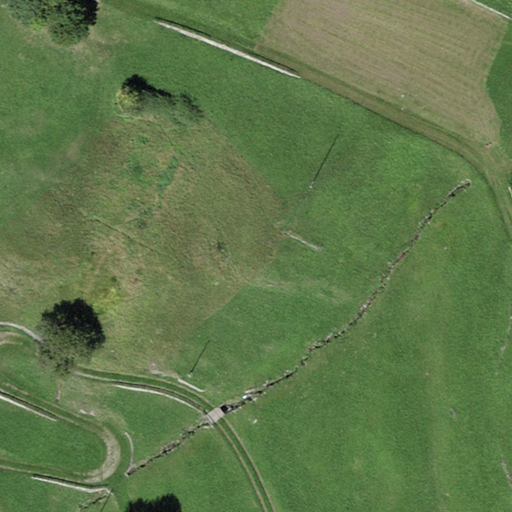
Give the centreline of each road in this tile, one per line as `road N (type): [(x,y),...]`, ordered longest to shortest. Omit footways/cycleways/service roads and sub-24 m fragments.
road 1 (track): [(511,212),(497,178),(470,155),(270,55),(118,0)]
road 2 (track): [(272,511),(207,404),(163,384),(68,367),(17,337),(0,339)]
road 3 (track): [(0,385),(108,432),(120,452),(115,468),(91,482),(0,468)]
